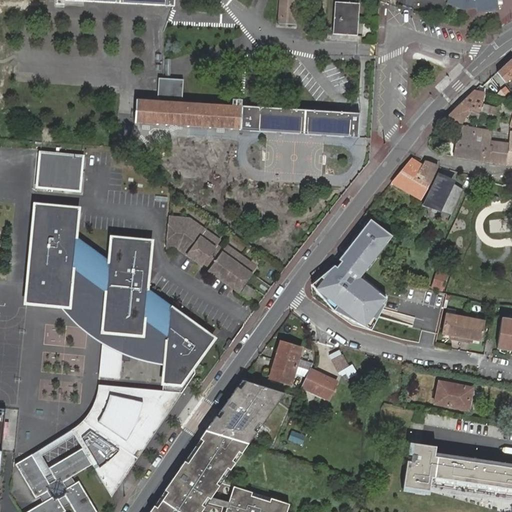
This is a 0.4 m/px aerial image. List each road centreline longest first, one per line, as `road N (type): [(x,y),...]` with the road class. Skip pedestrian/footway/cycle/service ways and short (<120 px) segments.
road 1 (residential): [(140,511),(260,330),(404,144)]
road 2 (residential): [(404,144),(511,39)]
